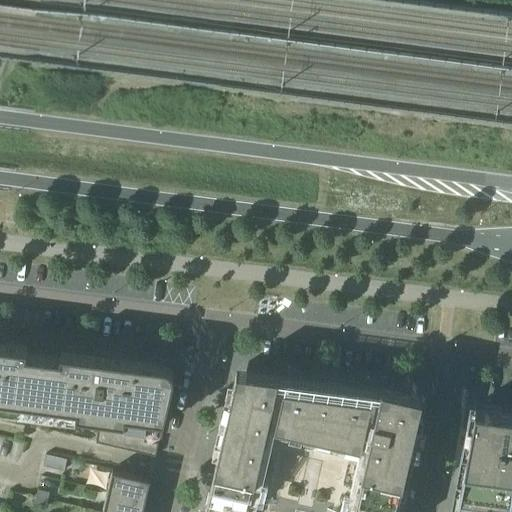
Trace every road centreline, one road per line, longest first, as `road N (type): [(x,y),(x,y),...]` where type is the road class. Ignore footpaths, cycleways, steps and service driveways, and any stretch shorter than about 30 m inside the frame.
road 1 (secondary): [(511,187),(0,119)]
road 2 (secondary): [(0,180),(511,244)]
road 3 (residential): [(450,349),(209,323)]
road 4 (residential): [(0,295),(209,323)]
road 5 (residential): [(209,323),(165,511)]
road 6 (residential): [(420,511),(450,349)]
